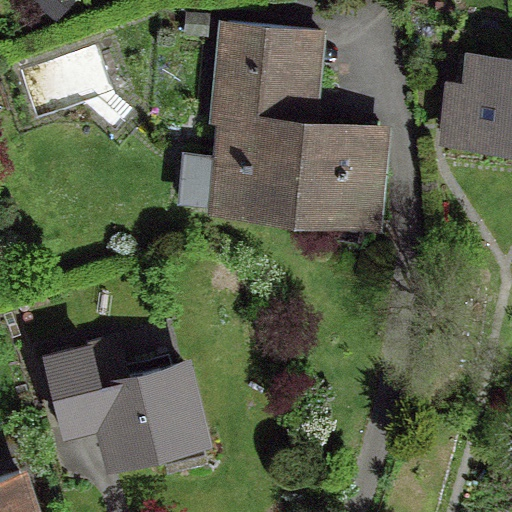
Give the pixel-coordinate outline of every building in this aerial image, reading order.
[(15,0),(15,2),(20,11),(30,14),(39,9),(41,0),(15,0)] [(203,14),(183,13),(182,33),(202,34),(203,19),(203,14)] [(288,28),(223,21),(214,119),(220,120),(216,157),(211,156),(206,201),(339,214),(344,167),(374,170),(378,131),(279,122),(288,28)] [(465,90),(449,88),(444,135),(511,142),(511,60),(469,56),(465,90)] [(61,427),(96,418),(110,474),(201,451),(179,362),(114,378),(104,340),(44,356),(61,427)] [(0,511),(27,511),(15,471),(0,476),(0,511)]
